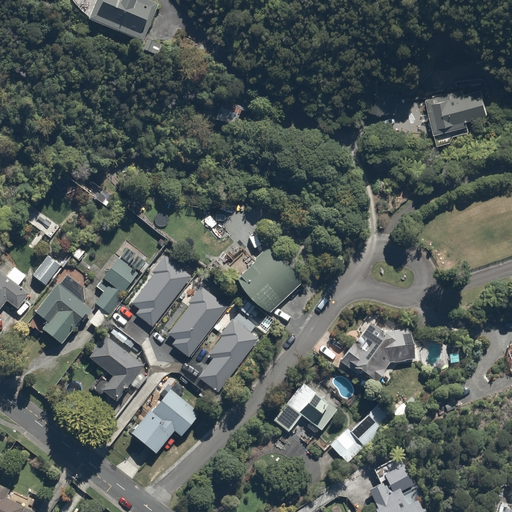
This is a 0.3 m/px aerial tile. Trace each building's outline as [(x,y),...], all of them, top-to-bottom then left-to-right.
[(157,2),(153,0),(92,0),(84,20),(138,44),(157,2)] [(400,79),(377,76),(372,109),(395,112),(400,79)] [(484,113),(478,88),(436,99),(435,95),(415,100),(419,115),(424,114),(429,134),(465,125),(463,118),(484,113)] [(299,281),(266,245),(229,278),(261,315),(299,281)] [(60,264),(45,254),(30,275),(45,285),(60,264)] [(98,290),(90,300),(106,313),(138,273),(116,255),(92,285),(98,290)] [(136,314),(152,326),(191,276),(164,256),(152,272),(154,274),(132,303),(140,309),(136,314)] [(25,292),(0,273),(0,307),(5,300),(14,306),(25,292)] [(88,307),(53,282),(34,313),(42,319),(36,328),(57,343),(74,318),(78,321),(88,307)] [(173,344),(189,356),(227,305),(200,285),(188,302),(190,304),(168,333),(177,339),(173,344)] [(214,359),(199,377),(218,391),(259,339),(233,318),(220,334),(222,336),(208,354),(214,359)] [(409,361),(407,326),(382,330),(369,322),(360,337),(364,340),(359,349),(345,341),(335,358),(373,382),(385,362),(409,361)] [(144,365),(104,335),(88,357),(114,376),(103,391),(117,402),(144,365)] [(295,420),(316,434),(335,407),(299,382),(271,422),(286,433),(295,420)] [(198,414),(167,386),(126,432),(150,453),(170,431),(177,437),(198,414)] [(386,421),(372,407),(348,429),(345,425),(327,443),(344,461),(386,421)] [(378,480),(364,487),(372,505),(369,506),(371,511),(431,511),(411,467),(404,470),(400,462),(375,474),(378,480)] [(6,490),(0,487),(0,511),(31,511),(32,511),(3,497),(6,490)]
